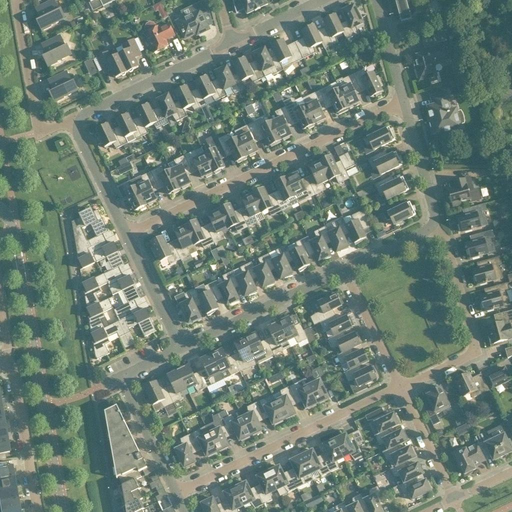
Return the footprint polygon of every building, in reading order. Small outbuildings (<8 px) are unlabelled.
[(51,26),(59,22),(66,19),(61,9),(59,10),(55,0),(53,1),(48,3),(35,9),(40,19),(37,21),(42,32),(51,27),(51,26)] [(185,39),(196,33),(197,36),(210,30),(203,15),(209,12),(206,0),(192,7),(194,13),(177,21),(180,27),(179,28),(185,39)] [(232,0),(237,14),(245,10),(247,15),(255,11),(255,12),(260,10),(261,9),(260,8),(268,5),(265,0),(232,0)] [(395,0),(401,22),(411,19),(406,0),(395,0)] [(161,2),(152,6),(154,9),(158,11),(164,8),(161,2)] [(348,22),(340,25),(344,33),(343,33),(344,34),(347,40),(359,34),(356,27),(363,24),(361,20),(363,19),(359,12),(358,13),(354,6),(351,7),(350,7),(342,9),(348,22)] [(327,27),(317,32),(322,43),(322,44),(322,45),(325,49),(338,43),(336,38),(344,34),(343,33),(344,33),(340,25),(334,13),(327,18),(327,19),(324,20),(327,27)] [(144,33),(154,53),(169,46),(166,40),(168,39),(175,36),(169,24),(160,28),(159,26),(158,27),(157,25),(154,22),(150,21),(146,23),(144,27),(145,31),(146,33),(144,33)] [(322,45),(322,44),(322,43),(317,32),(313,23),(305,28),(306,29),(302,31),(306,38),(296,43),(303,59),(316,53),(315,49),(322,45)] [(406,30),(409,37),(423,32),(420,25),(406,30)] [(444,30),(431,35),(434,44),(447,41),(444,30)] [(57,62),(65,58),(72,55),(68,45),(66,46),(61,36),(42,45),(47,55),(43,57),(48,68),(58,63),(57,62)] [(271,46),(276,56),(280,64),(284,71),(284,70),(285,73),(293,66),(292,65),(303,59),(296,43),(286,47),(282,38),(274,43),(275,44),(271,46)] [(123,45),(116,48),(119,55),(118,55),(121,59),(127,73),(128,72),(130,73),(133,72),(133,70),(138,67),(135,59),(141,56),(141,55),(140,53),(134,40),(128,42),(127,43),(123,45)] [(420,81),(429,78),(430,83),(431,83),(432,85),(441,82),(439,72),(436,72),(434,64),(449,59),(445,44),(422,51),(422,54),(413,56),(414,62),(413,63),(414,67),(416,67),(420,81)] [(104,54),(98,57),(103,68),(104,70),(105,73),(106,73),(112,70),(116,78),(121,76),(123,76),(125,75),(126,73),(127,73),(121,59),(118,55),(116,49),(108,52),(104,54)] [(272,74),(273,76),(284,71),(280,64),(276,56),(270,59),(265,49),(262,50),(261,49),(253,52),(257,61),(262,72),(265,78),(265,77),(272,74)] [(501,53),(492,54),(493,67),(502,66),(501,53)] [(262,72),(257,61),(248,65),(244,57),(236,61),(237,62),(233,64),(238,74),(242,82),(246,89),(243,83),(251,79),(253,83),(265,78),(262,72)] [(91,59),(84,63),(91,76),(98,73),(94,65),(91,59)] [(214,71),(219,80),(224,91),(227,96),(227,97),(235,93),(235,94),(246,89),(242,82),(238,74),(232,77),(228,69),(227,67),(223,69),(223,68),(214,71)] [(363,70),(353,75),(360,89),(365,86),(371,97),(376,95),(376,97),(382,94),(381,92),(382,92),(380,87),(383,86),(378,76),(375,77),(373,73),(366,76),(363,70)] [(67,72),(53,79),(48,81),(53,91),(49,93),(54,103),(64,99),(64,98),(79,91),(74,81),(72,82),(67,72)] [(219,80),(210,84),(206,75),(198,80),(198,81),(195,82),(198,89),(204,100),(207,106),(204,100),(212,96),(215,102),(227,96),(224,91),(219,80)] [(346,86),(340,89),(348,108),(349,108),(349,110),(351,109),(357,106),(359,105),(359,103),(360,103),(359,103),(356,95),(354,92),(360,89),(353,75),(343,80),(346,86)] [(204,100),(198,89),(190,94),(185,85),(178,89),(178,90),(175,92),(180,102),(184,110),(187,117),(184,110),(192,106),(195,111),(207,106),(204,100)] [(322,90),(319,92),(326,105),(332,103),(334,106),(337,114),(338,113),(339,115),(343,113),(348,110),(347,109),(348,108),(340,89),(333,93),(330,88),(330,87),(322,90)] [(320,108),(326,105),(319,92),(309,96),(303,99),(306,106),(315,124),(317,123),(317,125),(323,122),(322,121),(326,119),(320,108)] [(447,93),(431,97),(433,105),(428,107),(430,112),(428,113),(429,116),(428,117),(430,124),(429,124),(430,124),(432,124),(433,128),(431,128),(431,129),(433,135),(436,135),(436,137),(449,134),(449,132),(451,132),(450,131),(461,128),(460,125),(458,125),(455,113),(457,112),(456,109),(452,110),(447,93)] [(184,110),(180,102),(174,105),(168,95),(165,97),(165,96),(156,99),(160,108),(166,119),(169,124),(166,119),(172,116),(177,122),(187,117),(184,110)] [(314,125),(315,124),(306,106),(299,109),(295,101),(292,100),(284,104),(286,108),(292,122),(298,119),(303,130),(308,128),(309,129),(314,127),(314,125)] [(137,110),(140,117),(145,129),(146,128),(148,134),(149,134),(146,128),(154,125),(157,130),(169,124),(166,119),(160,108),(152,112),(147,103),(140,108),(140,109),(137,110)] [(252,105),(245,109),(248,116),(256,113),(252,105)] [(287,124),(292,122),(286,108),(276,113),(279,119),(272,122),(281,141),(281,140),(283,139),(284,141),(289,138),(288,137),(292,135),(287,124)] [(137,139),(148,134),(146,128),(145,129),(140,117),(131,122),(127,113),(119,118),(120,118),(116,120),(120,127),(125,138),(128,144),(137,139)] [(262,119),(252,124),(259,138),(264,135),(270,146),(271,146),(272,147),(281,143),(280,141),(281,141),(272,122),(265,125),(262,119)] [(113,144),(116,149),(128,144),(125,138),(120,127),(111,131),(107,122),(99,127),(100,128),(96,130),(100,137),(98,138),(101,145),(103,144),(105,148),(113,144)] [(242,129),(235,132),(238,138),(247,157),(248,157),(247,156),(249,156),(250,157),(256,155),(255,153),(258,151),(254,143),(253,141),(259,138),(252,124),(242,129)] [(374,134),(363,139),(366,146),(371,145),(374,151),(395,140),(394,139),(395,138),(393,129),(390,130),(389,128),(382,132),(381,129),(377,131),(378,134),(375,135),(374,134)] [(205,154),(204,154),(214,173),(215,173),(215,174),(221,172),(220,170),(225,168),(219,157),(225,154),(218,140),(216,135),(216,136),(206,141),(212,151),(205,154)] [(228,135),(218,140),(225,154),(231,151),(236,162),(237,162),(238,164),(247,159),(246,157),(247,157),(238,138),(231,141),(228,135)] [(396,153),(389,157),(386,151),(368,160),(373,171),(378,170),(380,176),(402,165),(401,163),(402,163),(401,156),(398,158),(396,153)] [(213,173),(214,173),(204,154),(198,158),(195,152),(185,156),(191,170),(197,168),(202,178),(206,177),(207,178),(212,176),(211,174),(213,173)] [(342,165),(345,171),(357,165),(356,163),(356,164),(350,152),(339,158),(342,165)] [(133,155),(126,159),(129,164),(132,163),(136,161),(133,155)] [(171,170),(171,171),(180,189),(182,188),(183,190),(188,187),(187,185),(191,184),(186,173),(191,170),(185,156),(175,161),(178,168),(171,171),(171,170)] [(321,161),(320,162),(329,181),(330,181),(329,180),(336,177),(339,184),(349,179),(345,171),(342,165),(337,168),(331,157),(327,159),(326,157),(320,160),(321,161)] [(309,168),(314,178),(309,181),(315,195),(325,190),(322,184),(329,181),(320,162),(318,163),(317,162),(312,164),(313,166),(309,168)] [(130,171),(127,165),(118,169),(121,175),(130,171)] [(164,174),(161,168),(151,173),(158,186),(163,184),(169,195),(173,193),(174,194),(180,192),(179,190),(180,189),(171,171),(164,174)] [(152,189),(158,186),(151,173),(141,177),(144,184),(138,187),(137,187),(146,206),(147,205),(146,205),(148,204),(149,206),(155,203),(154,202),(157,200),(152,189)] [(287,178),(296,197),(296,196),(302,193),(305,200),(315,195),(309,181),(303,184),(298,173),(294,175),(294,173),(288,176),(289,177),(287,178)] [(403,178),(396,181),(396,182),(393,176),(375,185),(380,196),(384,195),(387,201),(409,190),(408,188),(409,188),(407,181),(405,182),(403,178)] [(275,197),(282,211),(292,206),(289,200),(296,197),(287,178),(285,179),(285,177),(279,179),(280,181),(275,183),(281,194),(275,197)] [(479,189),(474,191),(470,177),(450,183),(452,189),(448,190),(453,207),(462,205),(461,202),(471,200),(472,203),(482,199),(479,189)] [(146,208),(145,206),(146,206),(137,187),(130,190),(127,184),(118,189),(124,201),(129,199),(132,204),(135,211),(140,209),(141,210),(146,208)] [(374,192),(371,186),(357,193),(360,198),(374,192)] [(254,194),(253,194),(262,213),(269,209),(272,216),(282,211),(275,197),(269,200),(264,189),(259,191),(259,189),(253,192),(254,194)] [(242,200),(247,211),(241,213),(248,227),(258,222),(255,216),(262,213),(253,194),(253,195),(251,196),(250,194),(244,196),(245,198),(242,200)] [(332,204),(330,199),(320,203),(323,208),(332,204)] [(410,203),(403,206),(402,206),(400,201),(381,209),(387,221),(391,220),(394,226),(395,225),(396,226),(404,222),(403,221),(416,215),(415,213),(416,213),(414,206),(412,207),(410,203)] [(484,218),(483,212),(486,211),(484,204),(463,210),(465,216),(459,218),(461,224),(459,224),(461,231),(463,231),(463,232),(482,227),(481,227),(488,225),(486,218),(484,218)] [(220,210),(219,210),(228,229),(235,226),(238,232),(248,227),(241,213),(236,216),(230,205),(226,207),(225,206),(219,208),(220,210)] [(81,218),(77,220),(82,229),(91,225),(97,237),(89,241),(92,247),(106,240),(103,235),(109,232),(98,210),(93,212),(91,209),(80,215),(81,218)] [(208,216),(213,227),(208,230),(214,243),(224,239),(221,232),(228,229),(219,210),(219,211),(217,212),(216,210),(211,213),(212,214),(208,216)] [(346,226),(350,234),(356,246),(363,241),(363,240),(366,238),(363,231),(372,227),(364,210),(352,216),(354,222),(346,225),(346,226)] [(302,211),(294,214),(297,221),(305,217),(302,211)] [(343,237),(350,234),(346,226),(346,225),(343,219),(332,224),(335,231),(329,234),(328,234),(332,242),(337,253),(340,251),(341,252),(349,249),(343,237)] [(506,219),(493,222),(495,230),(508,226),(506,219)] [(87,241),(82,229),(77,220),(72,222),(78,255),(78,254),(81,259),(79,260),(83,269),(95,263),(92,258),(94,257),(93,253),(109,246),(106,240),(92,247),(89,241),(89,240),(87,241)] [(187,226),(185,227),(194,245),(201,242),(204,248),(214,243),(208,230),(202,232),(197,221),(192,223),(191,222),(186,224),(187,226)] [(180,243),(174,246),(181,260),(190,255),(197,251),(194,245),(185,227),(183,228),(183,226),(177,229),(178,231),(174,232),(177,238),(180,243)] [(317,240),(311,243),(310,243),(316,254),(319,261),(322,259),(323,260),(331,257),(326,245),(332,242),(328,234),(329,234),(325,227),(314,232),(317,240)] [(494,237),(492,231),(471,237),(472,242),(466,244),(468,251),(467,251),(469,258),(470,258),(470,259),(489,254),(489,253),(495,252),(493,244),(492,245),(490,238),(494,237)] [(181,260),(174,246),(168,248),(163,237),(158,240),(157,238),(152,240),(153,242),(151,243),(154,248),(151,249),(156,258),(158,257),(160,262),(168,258),(171,264),(181,260)] [(310,265),(307,258),(316,254),(310,243),(311,243),(308,237),(296,243),(288,247),(291,252),(290,253),(294,261),(300,273),(307,268),(307,267),(310,265)] [(105,274),(105,273),(104,274),(107,280),(122,273),(119,268),(125,265),(114,243),(109,246),(93,253),(94,257),(97,262),(107,258),(113,270),(105,274)] [(511,245),(501,249),(503,256),(511,253),(511,245)] [(281,280),(285,278),(285,279),(293,276),(288,264),(294,261),(290,253),(291,252),(288,247),(287,246),(276,251),(279,258),(273,261),(272,261),(276,269),(281,280)] [(272,261),(273,261),(269,254),(259,259),(261,267),(255,270),(254,270),(258,278),(263,288),(267,286),(267,287),(275,284),(270,272),(276,269),(272,261)] [(499,257),(478,263),(479,269),(473,271),(475,277),(474,277),(476,284),(477,284),(477,285),(496,280),(502,278),(500,271),(499,271),(497,265),(501,264),(499,257)] [(252,281),(258,278),(254,270),(255,270),(252,263),(241,268),(243,275),(237,278),(236,278),(240,286),(245,297),(249,295),(249,296),(258,293),(252,281)] [(219,287),(224,298),(227,305),(231,304),(240,301),(234,289),(240,286),(236,278),(237,278),(234,271),(223,276),(225,284),(219,287)] [(88,308),(88,309),(101,303),(97,295),(101,293),(99,288),(108,283),(109,286),(110,286),(125,279),(124,279),(122,273),(107,280),(104,274),(83,284),(88,294),(85,295),(86,297),(85,297),(87,308),(88,308)] [(129,303),(114,310),(117,316),(138,306),(135,301),(140,298),(130,276),(124,279),(125,279),(110,286),(109,286),(108,286),(113,296),(123,291),(129,303)] [(219,309),(215,302),(224,298),(219,287),(217,281),(205,287),(207,293),(199,296),(198,297),(202,305),(208,317),(216,312),(215,311),(219,309)] [(481,297),(482,304),(481,304),(483,311),(484,311),(485,312),(504,307),(503,306),(509,305),(507,297),(506,298),(504,291),(508,290),(506,284),(485,290),(487,295),(481,297)] [(185,295),(177,298),(180,305),(189,324),(193,322),(193,323),(202,320),(196,308),(202,305),(198,297),(199,296),(196,290),(185,295)] [(320,323),(334,316),(331,311),(341,306),(342,306),(342,305),(343,304),(339,295),(337,296),(336,294),(336,295),(332,296),(331,295),(324,299),(324,300),(318,303),(321,310),(310,317),(314,325),(320,323)] [(88,309),(87,309),(91,318),(89,319),(90,322),(91,333),(92,333),(93,334),(105,328),(101,320),(106,318),(103,313),(113,308),(109,299),(101,303),(88,309)] [(140,312),(138,306),(117,316),(119,321),(125,319),(125,320),(141,312),(140,312)] [(125,319),(119,321),(119,322),(125,335),(131,333),(129,329),(138,324),(145,337),(156,331),(146,309),(140,312),(141,312),(125,320),(125,319)] [(497,324),(488,326),(491,336),(489,337),(492,347),(502,344),(502,342),(508,341),(508,340),(511,338),(511,324),(511,323),(511,322),(511,310),(495,315),(497,324)] [(336,322),(334,316),(320,323),(324,332),(331,330),(334,337),(342,333),(352,328),(352,329),(353,328),(352,327),(354,326),(350,317),(348,317),(347,316),(346,317),(347,317),(336,322)] [(279,322),(288,341),(294,338),(298,344),(308,340),(306,336),(306,335),(303,330),(301,326),(295,328),(290,318),(291,318),(290,317),(280,322),(279,322)] [(120,338),(125,335),(119,322),(105,328),(93,334),(92,335),(96,343),(93,344),(95,347),(94,348),(96,358),(97,360),(110,354),(105,345),(110,343),(108,338),(117,333),(120,338)] [(274,356),(291,348),(288,341),(279,322),(271,326),(272,326),(267,328),(268,329),(273,339),(267,342),(274,356)] [(257,364),(274,356),(267,342),(262,344),(257,334),(257,333),(246,338),(245,338),(257,364)] [(332,349),(339,347),(342,353),(350,350),(360,345),(361,345),(360,343),(362,342),(358,333),(356,334),(355,333),(354,333),(355,334),(344,339),(342,333),(334,337),(328,340),(332,349)] [(239,355),(234,358),(241,372),(257,364),(245,338),(238,342),(234,344),(234,345),(235,345),(239,355)] [(219,351),(212,354),(221,373),(224,380),(241,372),(234,358),(228,361),(223,350),(224,350),(223,350),(223,349),(219,351)] [(347,364),(350,370),(358,366),(358,367),(368,362),(369,362),(363,350),(363,351),(352,355),(350,350),(342,353),(331,359),(335,367),(347,364)] [(206,371),(200,374),(207,388),(209,387),(213,385),(216,383),(224,380),(221,373),(212,354),(211,355),(200,360),(201,361),(206,371)] [(198,392),(207,388),(200,374),(195,377),(190,366),(190,365),(185,368),(185,367),(178,370),(187,390),(194,386),(198,392)] [(350,370),(344,373),(348,382),(354,395),(367,389),(366,385),(373,382),(372,380),(373,380),(376,379),(377,378),(375,374),(376,373),(373,367),(372,368),(371,367),(362,371),(361,372),(358,367),(358,366),(350,370)] [(314,379),(307,382),(318,404),(320,403),(320,404),(328,400),(327,399),(329,398),(325,390),(324,388),(329,385),(322,371),(321,368),(312,372),(314,379)] [(505,368),(486,377),(492,389),(510,380),(505,368)] [(181,393),(187,390),(178,370),(177,371),(178,371),(167,376),(167,377),(168,377),(172,387),(167,390),(173,404),(176,409),(182,406),(180,401),(183,400),(181,393)] [(276,376),(269,379),(272,385),(278,382),(285,379),(282,373),(276,376)] [(459,388),(464,397),(470,394),(473,399),(489,391),(481,374),(472,379),(469,373),(466,375),(465,376),(464,376),(463,376),(462,375),(456,378),(456,379),(455,380),(456,382),(455,382),(458,389),(459,388)] [(306,379),(289,387),(296,401),(301,399),(302,401),(306,409),(308,408),(309,410),(313,407),(316,406),(316,405),(318,404),(307,382),(306,379)] [(173,404),(167,390),(161,393),(156,382),(156,381),(155,382),(154,380),(148,383),(149,384),(144,387),(144,388),(145,387),(146,391),(145,392),(149,399),(145,401),(148,407),(152,405),(155,412),(173,404)] [(290,404),(296,401),(289,387),(280,391),(283,399),(276,402),(284,420),(286,419),(287,420),(294,416),(294,415),(296,414),(295,414),(290,404)] [(429,400),(422,403),(433,426),(441,422),(437,415),(443,412),(442,409),(450,406),(446,398),(448,397),(445,391),(443,392),(441,387),(431,391),(432,393),(426,396),(429,400)] [(283,422),(282,421),(284,420),(276,402),(269,405),(264,399),(256,403),(263,417),(268,415),(273,425),(275,424),(275,426),(283,422)] [(257,420),(263,417),(256,403),(247,407),(250,414),(243,418),(251,436),(253,435),(254,436),(261,432),(261,431),(262,430),(257,420)] [(119,478),(122,485),(142,476),(140,472),(147,468),(140,454),(138,455),(135,450),(138,448),(129,430),(124,433),(121,424),(125,422),(117,406),(105,412),(108,430),(109,430),(112,429),(116,436),(111,439),(110,439),(117,479),(118,479),(118,478),(119,478)] [(373,419),(380,433),(389,429),(399,425),(399,423),(400,422),(396,414),(395,415),(394,414),(388,417),(386,413),(385,414),(382,408),(365,416),(367,421),(373,419)] [(250,438),(249,437),(251,436),(243,418),(236,421),(231,415),(229,416),(226,411),(220,414),(229,433),(235,431),(240,441),(239,441),(240,441),(241,440),(242,442),(250,438)] [(224,436),(229,433),(220,414),(213,417),(214,423),(206,427),(209,434),(218,452),(220,451),(220,452),(228,448),(227,447),(229,446),(224,436)] [(482,434),(475,437),(479,444),(485,457),(490,455),(492,458),(493,461),(500,458),(501,458),(506,455),(511,451),(511,450),(511,449),(511,448),(511,444),(510,440),(507,441),(504,435),(501,427),(487,434),(489,439),(485,441),(485,440),(482,434)] [(380,433),(374,436),(379,445),(385,444),(388,450),(397,446),(407,441),(407,440),(408,439),(408,440),(409,440),(404,430),(403,430),(404,431),(403,432),(402,430),(392,435),(389,429),(380,433)] [(216,454),(216,453),(218,452),(209,434),(202,437),(198,431),(189,435),(196,449),(201,447),(206,457),(208,456),(209,458),(216,454)] [(352,434),(357,443),(358,446),(365,443),(359,431),(354,434),(353,433),(352,434)] [(336,438),(337,439),(335,440),(344,458),(351,455),(355,461),(364,457),(358,446),(357,443),(351,445),(346,435),(347,435),(346,434),(344,435),(344,434),(336,438)] [(191,452),(196,449),(189,435),(180,439),(182,447),(176,450),(178,455),(176,456),(177,456),(180,462),(179,462),(179,463),(181,462),(184,468),(186,467),(187,468),(194,465),(194,464),(196,463),(196,462),(195,462),(191,452)] [(337,461),(344,458),(335,440),(333,441),(332,440),(325,443),(325,445),(324,445),(324,446),(329,456),(323,459),(330,473),(339,469),(337,461)] [(5,454),(9,453),(7,442),(0,443),(0,460),(6,459),(5,454)] [(485,457),(479,444),(466,450),(466,449),(453,455),(460,468),(459,466),(461,466),(465,475),(467,474),(470,474),(472,473),(473,471),(476,470),(474,466),(478,464),(479,464),(486,460),(485,457)] [(393,461),(396,467),(405,462),(405,463),(415,458),(415,457),(416,456),(412,447),(411,448),(410,447),(400,452),(397,446),(388,450),(382,453),(387,462),(393,461)] [(321,477),(330,473),(323,459),(318,461),(313,451),(313,450),(311,451),(311,450),(303,454),(304,455),(302,456),(310,474),(317,471),(321,477)] [(313,480),(310,474),(302,456),(300,457),(299,456),(292,459),(292,461),(290,461),(291,462),(296,472),(290,475),(297,489),(313,481),(313,480)] [(0,479),(13,478),(11,467),(7,467),(6,462),(0,462),(0,479)] [(396,467),(390,469),(395,479),(398,486),(404,483),(413,479),(416,478),(422,475),(423,475),(423,473),(424,473),(425,473),(420,463),(419,464),(420,465),(419,465),(418,464),(410,467),(408,469),(405,463),(405,462),(396,467)] [(288,493),(297,489),(290,475),(285,477),(280,467),(280,466),(278,467),(277,466),(270,470),(270,471),(268,472),(277,490),(284,487),(288,493)] [(262,488),(257,491),(264,505),(272,501),(270,493),(277,490),(268,472),(266,473),(266,472),(258,475),(259,477),(257,477),(257,478),(262,488)] [(142,476),(122,485),(122,486),(119,488),(123,497),(139,490),(141,489),(137,480),(142,477),(142,476)] [(13,478),(0,479),(0,490),(15,488),(13,478)] [(416,485),(413,479),(404,483),(398,486),(393,488),(396,494),(402,493),(403,495),(409,494),(412,500),(417,498),(418,499),(417,500),(421,499),(421,498),(426,496),(425,494),(431,491),(431,490),(432,489),(428,481),(427,482),(426,480),(416,485)] [(255,509),(264,505),(257,491),(251,493),(247,483),(246,482),(245,483),(244,482),(236,486),(237,487),(235,488),(244,506),(250,503),(255,509)] [(370,498),(364,500),(368,509),(369,511),(382,511),(379,504),(385,501),(386,504),(387,504),(378,486),(369,491),(370,498)] [(15,488),(0,490),(0,501),(17,499),(15,488)] [(238,511),(237,509),(244,506),(235,488),(233,489),(233,488),(225,491),(226,493),(224,493),(224,494),(229,504),(224,507),(226,511),(238,511)] [(120,498),(125,507),(140,500),(141,500),(143,499),(139,490),(123,497),(120,498)] [(353,506),(348,508),(347,508),(349,511),(362,511),(368,509),(364,500),(362,494),(352,499),(353,506)] [(320,495),(314,498),(317,504),(323,501),(320,495)] [(168,497),(158,502),(161,508),(162,511),(166,510),(173,506),(171,503),(168,497)] [(226,511),(224,507),(218,509),(213,499),(213,498),(211,500),(211,498),(203,502),(203,503),(201,504),(204,510),(203,511),(204,511),(203,511),(226,511)] [(17,499),(0,501),(0,503),(1,511),(4,511),(19,509),(17,499)] [(140,500),(125,507),(122,508),(124,511),(138,511),(142,510),(142,511),(145,509),(141,500),(140,500)] [(349,511),(347,508),(348,508),(345,503),(336,507),(336,511),(349,511)]
